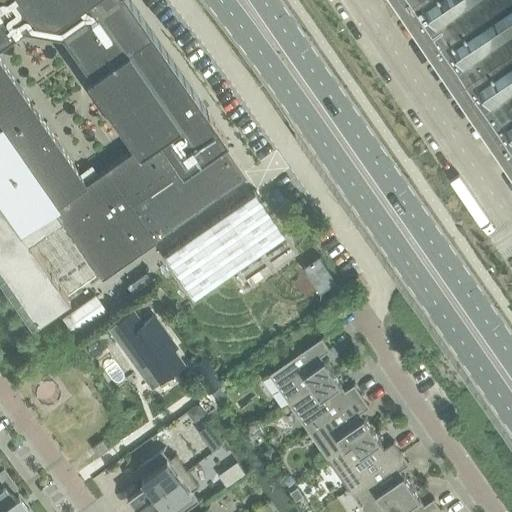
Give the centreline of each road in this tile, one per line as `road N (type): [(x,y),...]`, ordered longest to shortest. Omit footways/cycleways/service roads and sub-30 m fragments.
road 1 (residential): [(178,0),(382,287),(359,322),(490,511)]
road 2 (primary): [(215,0),(511,417)]
road 3 (primary): [(511,360),(260,0)]
road 4 (unclassified): [(511,218),(360,0)]
road 5 (residential): [(90,511),(0,389)]
